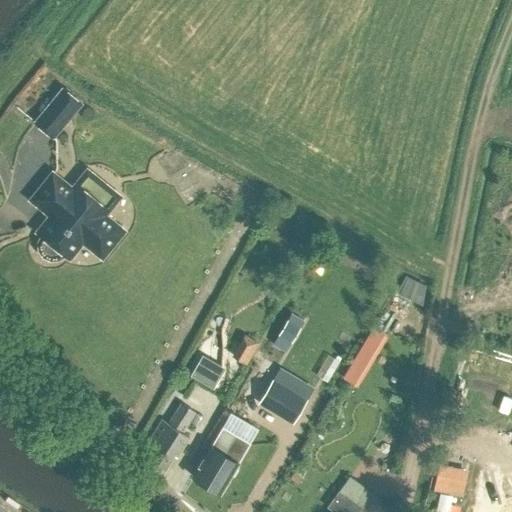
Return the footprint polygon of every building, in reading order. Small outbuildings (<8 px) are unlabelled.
[(63,85),(33,121),(53,138),(83,102),(63,85)] [(52,214),(37,232),(42,236),(40,243),(40,247),(40,250),(42,253),(44,255),(47,257),(51,258),(54,258),(57,258),(63,253),(69,258),(82,241),(102,257),(123,231),(103,215),(108,209),(76,184),(72,189),(52,174),(31,199),(45,210),(46,209),(52,214)] [(422,302),(425,285),(406,277),(397,291),(422,302)] [(370,323),(346,378),(362,385),(386,330),(370,323)] [(244,333),(237,356),(250,360),(258,338),(244,333)] [(292,423),(305,400),(273,381),(260,404),(292,423)] [(163,421),(147,445),(155,450),(146,464),(162,473),(173,456),(175,458),(188,437),(182,433),(195,412),(181,404),(168,424),(163,421)] [(223,455),(238,431),(232,427),(230,431),(223,426),(193,477),(220,493),(238,463),(223,455)] [(468,469),(439,463),(433,490),(462,496),(468,469)] [(333,510),(331,511),(357,511),(362,506),(339,489),(327,506),(333,510)]
